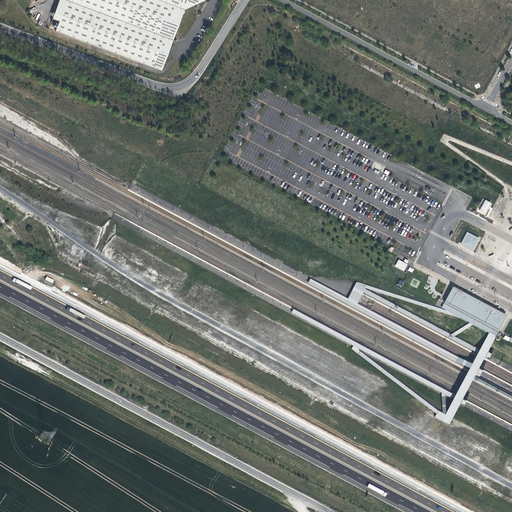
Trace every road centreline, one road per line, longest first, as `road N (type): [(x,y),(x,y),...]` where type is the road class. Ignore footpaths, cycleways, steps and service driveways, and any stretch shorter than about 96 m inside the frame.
road 1 (motorway): [(448,511),(0,272)]
road 2 (motorway): [(0,286),(422,511)]
road 3 (tertiary): [(0,336),(326,511)]
road 4 (track): [(0,347),(301,505)]
road 5 (tertiary): [(245,0),(196,76),(174,87),(0,26)]
road 6 (unclassified): [(487,108),(282,0)]
